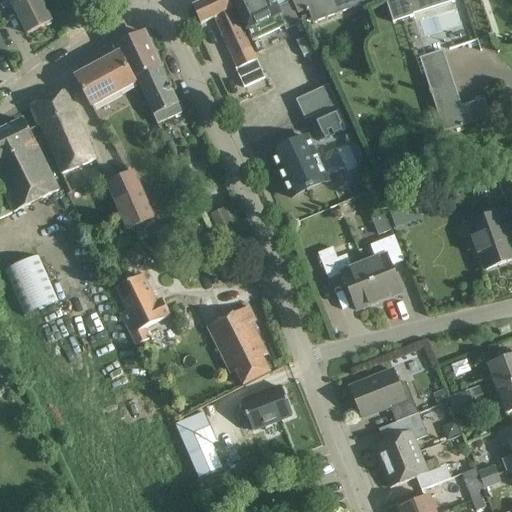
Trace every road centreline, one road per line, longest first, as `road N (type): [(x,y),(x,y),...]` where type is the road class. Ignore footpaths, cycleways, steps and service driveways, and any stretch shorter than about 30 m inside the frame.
road 1 (residential): [(154,0),(263,239),(306,358)]
road 2 (residential): [(511,307),(306,358)]
road 3 (unclassified): [(0,106),(153,0)]
road 4 (residential): [(306,358),(365,511)]
